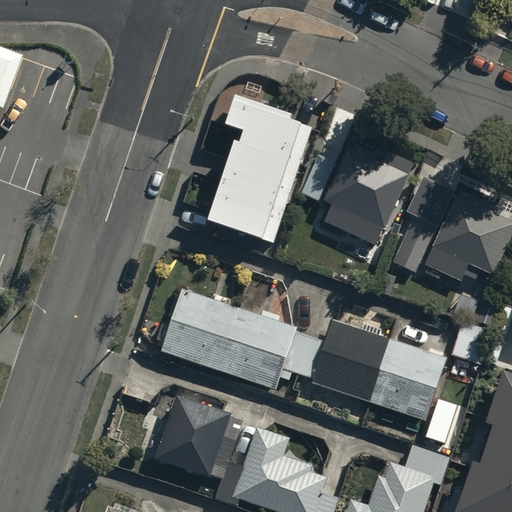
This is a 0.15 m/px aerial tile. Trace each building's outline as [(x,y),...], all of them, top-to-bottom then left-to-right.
[(0,104),(3,106),(23,54),(0,44),(0,104)] [(242,129),(211,222),(274,242),(314,122),(236,96),(227,123),(242,129)] [(380,239),(408,170),(347,146),(327,197),(333,200),(326,218),(380,239)] [(511,219),(457,195),(427,264),(463,279),(470,262),(494,272),(511,230),(511,219)] [(396,265),(415,273),(432,231),(412,223),(396,265)] [(277,388),(284,367),(315,377),(314,379),(425,416),(445,356),(334,320),(326,342),(296,332),(297,329),(186,293),(167,352),(277,388)] [(450,354),(484,365),(495,330),(460,319),(450,354)] [(455,511),(511,511),(511,374),(505,372),(489,420),(494,422),(479,465),(472,463),(455,511)] [(196,398),(180,392),(157,456),(208,474),(231,410),(212,403),(214,396),(199,391),(196,398)] [(257,429),(235,497),(279,511),(333,511),(339,497),(322,491),(326,477),(309,472),(310,466),(284,458),(290,440),(257,429)] [(353,498),(348,511),(422,511),(433,481),(440,483),(449,456),(413,445),(405,468),(387,462),(383,475),(378,473),(369,503),(353,498)]
